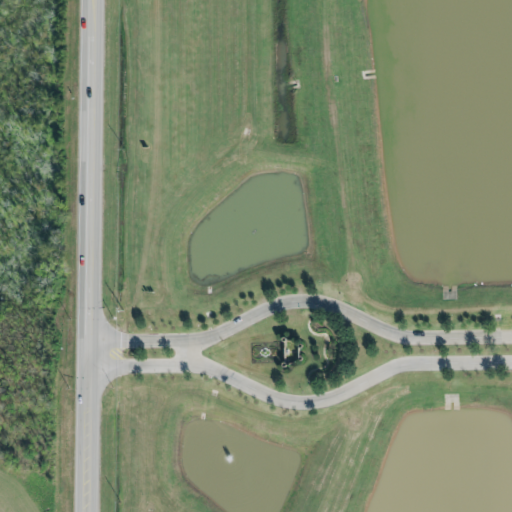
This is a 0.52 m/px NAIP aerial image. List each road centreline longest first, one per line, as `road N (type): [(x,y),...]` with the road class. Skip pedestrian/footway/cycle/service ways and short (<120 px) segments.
road 1 (primary): [(88,511),(95,0)]
road 2 (residential): [(90,367),(211,366),(304,403),(402,364),(511,362)]
road 3 (residential): [(511,336),(409,336),(300,299),(194,339),(91,339)]
